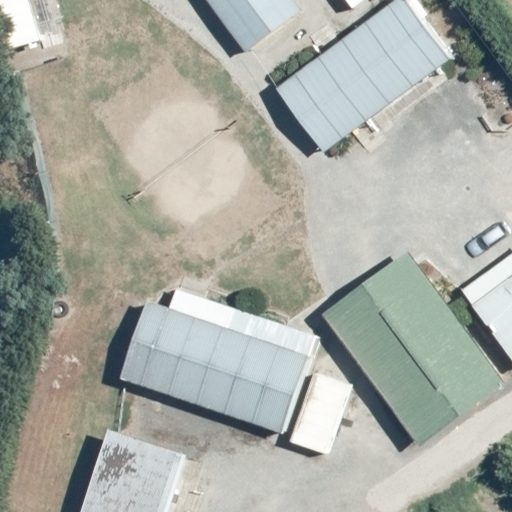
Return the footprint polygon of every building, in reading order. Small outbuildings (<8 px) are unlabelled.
[(302,6),(297,0),(211,0),(247,47),(302,6)] [(454,54),(414,0),(395,0),(278,87),(324,150),(454,54)] [(505,383),(410,250),(327,310),(422,443),(505,383)] [(511,251),(463,287),(493,327),(511,353),(511,251)] [(307,367),(319,333),(184,286),(177,306),(153,298),(126,375),(285,430),(283,435),(329,451),(352,383),(307,367)] [(170,511),(189,452),(111,428),(85,511),(170,511)]
